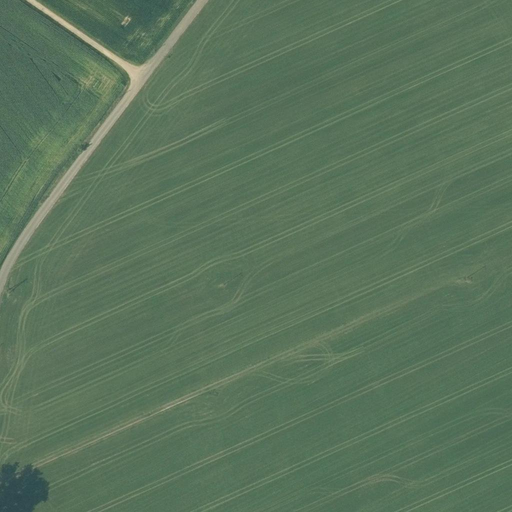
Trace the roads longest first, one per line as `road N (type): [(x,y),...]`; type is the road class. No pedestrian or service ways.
road 1 (track): [(0,480),(458,275)]
road 2 (unclassified): [(0,285),(19,244),(202,0)]
road 3 (track): [(141,78),(27,0)]
